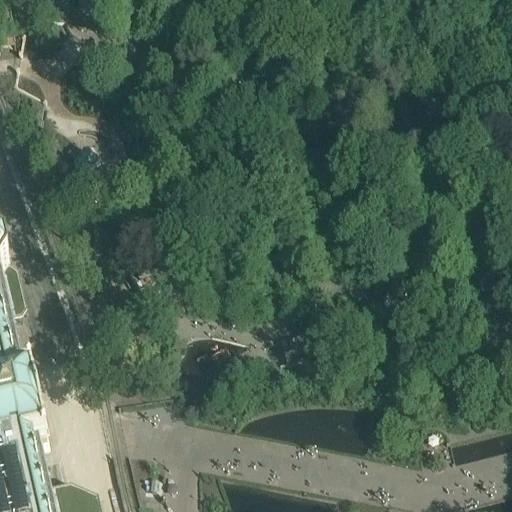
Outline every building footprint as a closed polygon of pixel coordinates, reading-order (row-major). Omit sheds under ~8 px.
[(10,0),(0,0),(0,50),(16,49),(13,18),(10,0)] [(79,0),(82,16),(106,13),(104,0),(79,0)] [(375,0),(354,0),(353,6),(363,10),(361,13),(370,16),(375,0)] [(154,64),(152,62),(150,61),(147,61),(145,62),(143,63),(141,66),(141,68),(141,71),(142,73),(145,75),(147,76),(150,76),(152,75),(154,74),(155,72),(156,69),(155,67),(154,64)] [(328,142),(325,144),(321,148),(320,151),(320,155),(322,159),(323,161),(327,163),(330,164),(334,163),(337,162),(340,159),(341,156),(342,154),(341,150),(340,146),(337,144),(334,142),(328,142)] [(429,142),(427,143),(425,145),(424,147),(423,150),(424,152),(425,155),(427,156),(430,157),(432,157),(435,156),(437,154),(438,152),(439,149),(438,147),(436,144),(434,143),(431,142),(429,142)] [(103,167),(84,155),(74,172),(92,183),(103,167)] [(0,511),(53,511),(51,499),(51,498),(52,498),(51,496),(50,496),(47,483),(48,483),(48,481),(47,481),(43,468),(45,468),(44,467),(44,466),(43,466),(40,454),(42,453),(42,455),(51,453),(49,445),(47,445),(41,422),(35,394),(37,394),(36,390),(35,385),(27,387),(28,389),(26,389),(23,377),(24,377),(23,375),(22,375),(19,362),(20,362),(20,359),(19,360),(16,347),(17,346),(17,344),(15,344),(12,331),(14,331),(13,330),(13,329),(12,329),(9,316),(10,316),(10,314),(9,314),(6,301),(7,301),(6,298),(5,299),(2,286),(3,286),(5,283),(10,276),(11,274),(8,260),(0,254),(0,511)] [(176,310),(159,286),(143,297),(160,322),(176,310)] [(409,289),(390,287),(387,311),(406,313),(409,289)] [(299,345),(281,352),(284,362),(287,368),(288,370),(306,363),(303,354),(299,345)]
